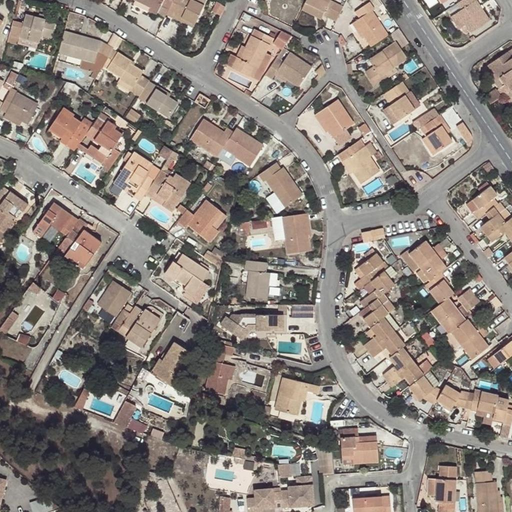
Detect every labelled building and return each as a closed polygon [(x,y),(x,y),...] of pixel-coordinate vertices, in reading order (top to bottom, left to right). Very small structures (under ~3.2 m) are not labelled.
[(173,0),(136,0),(144,4),(142,8),(157,15),(164,1),(172,5),(173,0)] [(169,9),(167,15),(174,19),(175,16),(194,26),(203,5),(192,0),(173,0),(172,5),(169,9)] [(330,0),(306,0),(305,3),(324,13),(330,1),(330,0)] [(477,0),(462,0),(457,4),(461,10),(457,13),(465,25),(470,34),(489,22),(476,2),(477,0)] [(169,9),(172,5),(164,1),(157,15),(165,19),(167,15),(169,9)] [(333,3),(330,1),(324,13),(323,16),(325,17),(333,3)] [(305,3),(301,11),(321,20),(323,16),(324,13),(305,3)] [(325,17),(336,22),(343,7),(333,3),(325,17)] [(371,47),(388,36),(371,11),(373,10),(369,4),(356,13),(360,19),(352,24),(357,32),(359,30),(365,38),(371,47)] [(465,25),(457,13),(453,16),(462,28),(465,25)] [(23,24),(13,21),(7,43),(18,45),(20,38),(40,43),(42,36),(52,39),(56,23),(26,14),(23,24)] [(175,16),(174,19),(193,28),(194,26),(175,16)] [(254,29),(245,47),(239,59),(236,57),(231,67),(250,77),(254,67),(258,69),(269,45),(271,46),(273,39),(254,29)] [(120,38),(114,34),(108,44),(101,41),(65,31),(59,54),(82,60),(81,67),(91,70),(93,64),(96,64),(102,67),(103,67),(113,49),(114,48),(120,38)] [(285,46),(292,37),(291,37),(284,33),(278,42),(285,46)] [(380,77),(394,68),(407,59),(395,43),(369,60),(373,68),(365,73),(374,86),(382,81),(380,77)] [(239,59),(245,47),(241,46),(236,57),(239,59)] [(132,62),(113,49),(103,67),(120,77),(119,79),(133,88),(131,91),(139,96),(149,81),(141,76),(143,72),(131,64),(132,62)] [(277,59),(265,75),(272,80),(275,76),(276,73),(287,80),(298,87),(311,67),(289,53),(283,63),(277,59)] [(507,84),(511,91),(511,90),(511,59),(507,53),(488,66),(492,73),(497,80),(500,78),(505,86),(507,84)] [(253,78),(258,69),(254,67),(250,77),(253,78)] [(396,71),(394,68),(380,77),(382,81),(396,71)] [(276,73),(275,76),(285,83),(287,80),(276,73)] [(499,90),(505,86),(500,78),(497,80),(492,73),(489,75),(499,90)] [(119,79),(117,83),(131,92),(131,91),(133,88),(119,79)] [(158,87),(149,81),(139,96),(137,98),(168,118),(178,103),(169,98),(156,89),(158,87)] [(402,83),(384,95),(391,105),(389,107),(398,121),(415,110),(405,96),(409,93),(402,83)] [(171,95),(158,87),(156,89),(169,98),(171,95)] [(39,106),(10,90),(3,104),(0,109),(29,124),(39,106)] [(419,108),(409,93),(405,96),(415,110),(419,108)] [(200,94),(194,102),(205,109),(210,100),(200,94)] [(314,116),(320,124),(322,123),(328,131),(333,138),(354,124),(337,101),(314,116)] [(66,144),(74,150),(77,146),(79,142),(86,133),(87,132),(79,126),(82,122),(74,116),(74,114),(63,107),(49,129),(63,138),(65,135),(70,139),(66,144)] [(131,109),(126,117),(137,123),(141,116),(131,109)] [(106,121),(98,116),(90,127),(87,132),(86,133),(94,139),(97,136),(104,141),(102,144),(98,149),(91,144),(88,148),(85,152),(94,157),(97,153),(105,159),(122,133),(116,128),(117,125),(108,119),(106,121)] [(445,123),(440,116),(424,127),(429,135),(426,137),(437,153),(452,142),(447,134),(441,126),(445,123)] [(190,140),(217,158),(223,149),(233,132),(226,128),(224,132),(222,134),(214,129),(215,127),(203,119),(190,140)] [(87,132),(90,127),(82,122),(79,126),(87,132)] [(322,123),(320,124),(325,133),(328,131),(322,123)] [(451,131),(445,123),(441,126),(447,134),(451,131)] [(424,127),(420,129),(426,137),(429,135),(424,127)] [(244,133),(236,128),(233,132),(223,149),(250,166),(263,145),(254,140),(252,142),(242,136),(244,133)] [(254,140),(244,133),(242,136),(252,142),(254,140)] [(61,141),(66,144),(70,139),(65,135),(63,138),(61,141)] [(437,153),(426,137),(421,140),(433,156),(437,153)] [(371,156),(360,140),(337,155),(342,162),(346,160),(354,171),(352,173),(360,184),(380,171),(370,157),(371,156)] [(79,142),(77,146),(85,152),(88,148),(79,142)] [(102,163),(105,159),(97,153),(94,157),(102,163)] [(134,196),(141,200),(145,194),(154,179),(146,174),(152,164),(133,153),(117,178),(137,191),(134,196)] [(346,160),(342,162),(350,174),(352,173),(354,171),(346,160)] [(207,161),(203,167),(209,170),(212,165),(207,161)] [(281,169),(276,163),(258,176),(263,183),(266,181),(285,208),(300,197),(290,184),(293,181),(283,168),(281,169)] [(217,168),(212,165),(209,170),(214,173),(215,173),(217,168)] [(173,177),(161,169),(154,179),(145,194),(151,198),(154,193),(165,200),(162,205),(172,211),(191,183),(176,173),(173,177)] [(115,182),(134,196),(137,191),(117,178),(115,182)] [(303,195),(293,181),(290,184),(300,197),(303,195)] [(478,190),(481,193),(490,186),(487,182),(478,190)] [(472,213),(478,220),(485,215),(488,212),(498,204),(494,198),(497,195),(490,186),(481,193),(472,200),(479,209),(472,213)] [(28,204),(10,191),(0,205),(0,229),(6,234),(14,224),(15,222),(14,219),(12,218),(19,209),(22,211),(28,204)] [(151,198),(162,205),(165,200),(154,193),(151,198)] [(186,209),(177,220),(185,227),(188,224),(210,241),(218,230),(215,227),(211,224),(214,221),(221,211),(206,198),(193,214),(186,209)] [(466,205),(472,213),(479,209),(472,200),(466,205)] [(65,237),(78,220),(53,202),(30,233),(38,238),(48,225),(65,237)] [(489,221),(480,228),(487,237),(511,217),(500,202),(498,204),(488,212),(493,218),(489,221)] [(309,223),(307,213),(281,217),(283,236),(284,235),(287,254),(310,251),(308,236),(305,236),(304,223),(309,223)] [(511,239),(511,217),(487,237),(492,243),(505,233),(511,240),(511,239)] [(87,225),(79,219),(78,220),(65,237),(61,243),(70,249),(65,255),(76,263),(78,260),(85,265),(101,242),(83,230),(87,225)] [(250,233),(249,222),(238,224),(239,231),(244,230),(245,234),(250,233)] [(383,239),(385,238),(384,228),(361,233),(363,243),(383,239)] [(400,256),(413,273),(419,268),(443,249),(438,244),(432,249),(426,241),(412,252),(409,254),(407,251),(400,256)] [(202,255),(220,266),(223,251),(215,245),(211,250),(207,247),(202,255)] [(359,280),(364,287),(370,282),(388,268),(373,249),(363,256),(367,260),(358,268),(364,276),(361,279),(359,280)] [(442,273),(448,269),(441,261),(448,255),(443,249),(419,268),(430,282),(442,273)] [(183,290),(192,296),(198,288),(209,271),(182,254),(177,262),(173,260),(165,272),(164,274),(164,276),(165,278),(167,281),(169,281),(172,280),(174,279),(185,286),(183,290)] [(266,273),(267,263),(246,260),(244,272),(249,272),(245,296),(267,299),(268,286),(270,273),(266,273)] [(396,273),(390,266),(388,268),(370,282),(376,289),(364,299),(368,306),(384,294),(395,285),(391,280),(395,276),(396,274),(396,273)] [(354,270),(361,279),(364,276),(358,268),(354,270)] [(277,274),(270,273),(268,286),(275,287),(277,274)] [(425,286),(440,304),(448,298),(454,294),(449,286),(444,280),(447,278),(442,273),(430,282),(425,286)] [(115,316),(121,308),(131,293),(114,281),(98,304),(115,316)] [(198,288),(192,296),(195,298),(200,289),(198,288)] [(462,305),(475,295),(469,289),(457,298),(462,305)] [(384,294),(368,306),(372,311),(363,319),(370,328),(389,314),(396,309),(384,294)] [(480,301),(475,295),(462,305),(467,311),(480,301)] [(431,311),(439,323),(457,309),(448,298),(440,304),(431,311)] [(294,303),(294,317),(315,317),(316,303),(294,303)] [(143,310),(135,306),(129,313),(121,325),(118,330),(141,345),(160,318),(145,308),(143,310)] [(148,306),(145,308),(160,318),(164,313),(154,306),(153,306),(150,306),(148,306)] [(118,318),(124,310),(121,308),(115,316),(118,318)] [(457,309),(439,323),(448,334),(450,332),(466,321),(457,309)] [(121,325),(129,313),(124,310),(118,318),(115,321),(121,325)] [(1,329),(7,334),(21,315),(15,311),(1,329)] [(279,327),(279,315),(241,314),(236,323),(225,316),(220,326),(241,340),(248,328),(256,328),(256,331),(270,332),(270,326),(279,327)] [(364,346),(369,352),(395,332),(400,328),(389,314),(370,328),(376,336),(371,339),(364,346)] [(286,315),(279,315),(279,327),(270,326),(270,332),(270,334),(286,334),(286,315)] [(473,327),(468,319),(466,321),(450,332),(461,346),(485,328),(480,322),(473,327)] [(370,328),(366,332),(371,339),(376,336),(370,328)] [(461,346),(472,360),(489,347),(483,339),(489,333),(485,328),(461,346)] [(395,332),(369,352),(373,358),(384,351),(386,348),(392,356),(403,347),(406,345),(395,332)] [(25,344),(28,338),(18,334),(16,340),(25,344)] [(493,354),(500,364),(511,355),(511,354),(511,341),(493,354)] [(175,342),(164,361),(161,365),(157,363),(151,374),(179,392),(185,382),(178,377),(193,354),(175,342)] [(232,357),(234,348),(214,343),(210,362),(211,362),(205,390),(225,395),(228,380),(231,366),(223,364),(219,363),(221,354),(224,355),(232,357)] [(392,356),(389,358),(395,365),(383,375),(387,381),(414,361),(403,347),(392,356)] [(384,351),(389,358),(392,356),(386,348),(384,351)] [(414,361),(387,381),(392,388),(405,378),(411,385),(423,376),(433,368),(426,360),(418,366),(414,361)] [(149,372),(141,367),(136,377),(144,381),(149,372)] [(434,405),(436,401),(442,391),(436,387),(434,389),(423,376),(411,385),(408,387),(413,393),(411,395),(416,401),(418,400),(419,401),(423,398),(434,405)] [(320,386),(282,377),(274,410),(297,416),(301,402),(297,401),(300,390),(306,391),(318,394),(320,386)] [(453,406),(465,409),(468,392),(462,391),(460,393),(445,384),(442,391),(436,401),(451,409),(453,406)] [(84,386),(80,391),(87,394),(89,388),(84,386)] [(113,390),(126,396),(128,393),(116,386),(113,390)] [(306,391),(300,390),(297,401),(301,402),(304,403),(306,391)] [(497,395),(475,390),(474,394),(470,410),(476,412),(477,409),(484,411),(493,414),(497,397),(497,395)] [(73,405),(82,408),(87,394),(80,391),(73,405)] [(470,410),(474,394),(468,392),(465,409),(470,410)] [(510,400),(497,397),(493,414),(492,419),(503,422),(502,424),(510,425),(511,419),(511,409),(507,409),(509,404),(510,400)] [(128,426),(138,404),(127,399),(117,422),(128,426)] [(271,408),(265,406),(263,415),(268,417),(271,408)] [(378,462),(377,441),(359,442),(358,437),(341,438),(342,459),(354,459),(354,463),(378,462)] [(235,455),(245,456),(246,448),(236,447),(235,455)] [(300,462),(281,463),(281,475),(300,475),(300,462)] [(454,511),(457,467),(439,466),(439,479),(436,478),(435,496),(435,502),(440,503),(439,511),(454,511)] [(499,511),(497,490),(496,482),(492,482),(491,471),(475,472),(478,511),(499,511)] [(435,496),(436,478),(428,478),(427,496),(435,496)] [(288,493),(280,494),(282,510),(297,508),(299,506),(304,505),(306,507),(313,507),(311,487),(288,489),(288,493)] [(273,510),(282,510),(280,494),(272,495),(272,491),(254,492),(254,500),(246,501),(247,511),(262,511),(262,508),(273,507),(273,510)] [(52,494),(31,501),(34,511),(43,511),(57,507),(52,494)] [(220,511),(231,511),(233,497),(222,496),(220,511)] [(391,511),(390,496),(378,496),(367,497),(352,498),(353,511),(376,511),(383,511),(391,511)]
